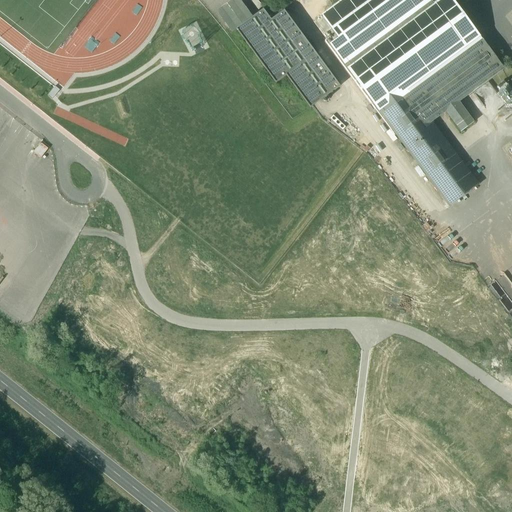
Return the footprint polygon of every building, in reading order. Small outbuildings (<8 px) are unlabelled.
[(236,29),(253,17),(240,0),(232,0),(217,12),(232,32),(236,29)] [(343,0),(317,20),(316,24),(319,29),(323,29),(328,25),(338,38),(329,44),(379,111),(480,36),(470,24),(457,13),(447,5),(441,0),(343,0)] [(253,17),(236,29),(275,83),(285,76),(310,108),(340,86),(284,10),(270,19),(263,9),(253,17)] [(480,36),(379,111),(403,143),(432,122),(446,111),(459,102),(459,101),(503,68),(480,36)] [(511,101),(504,91),(499,95),(507,106),(511,101)] [(474,122),(459,102),(446,111),(461,132),(474,122)] [(478,185),(432,122),(403,143),(450,207),(478,185)] [(34,153),(41,158),(48,149),(41,143),(34,153)]
